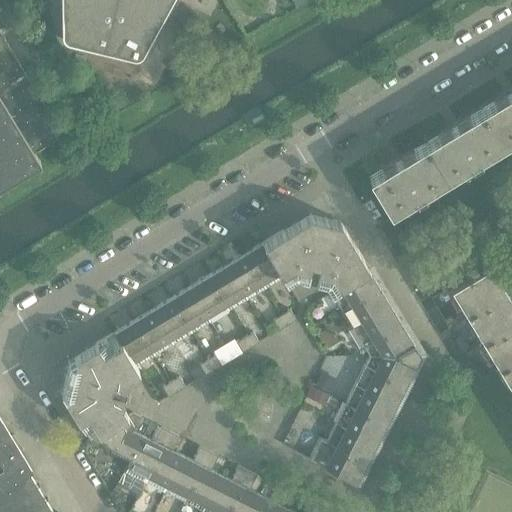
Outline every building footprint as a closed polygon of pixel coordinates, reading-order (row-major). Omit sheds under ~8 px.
[(91,49),(133,59),(134,59),(135,59),(137,59),(138,59),(140,58),(141,57),(142,56),(143,55),(163,18),(173,0),(60,0),(61,34),(61,36),(62,38),(63,39),(64,41),(65,42),(67,43),(68,43),(83,47),(91,49)] [(0,187),(17,177),(24,172),(25,174),(27,172),(26,171),(37,164),(38,166),(40,164),(35,155),(33,153),(32,151),(61,133),(37,93),(0,31),(0,187)] [(511,91),(481,110),(503,145),(511,139),(511,91)] [(426,144),(447,179),(503,145),(481,110),(426,144)] [(447,179),(426,144),(369,178),(390,213),(447,179)] [(263,242),(262,243),(283,277),(285,281),(296,275),(304,277),(310,278),(316,280),(324,282),(325,282),(331,292),(369,355),(326,440),(320,437),(309,459),(355,482),(355,483),(359,485),(399,404),(425,353),(372,265),(368,267),(357,248),(340,221),(323,217),(310,214),(283,230),(263,242)] [(244,254),(265,288),(283,277),(262,243),(244,254)] [(226,265),(247,299),(265,288),(244,254),(226,265)] [(489,261),(449,284),(450,285),(451,285),(458,297),(467,313),(468,312),(475,324),(474,325),(483,340),(484,340),(491,352),(500,366),(500,368),(507,379),(511,386),(511,299),(507,291),(509,287),(504,286),(490,262),(489,261)] [(226,265),(207,276),(228,311),(247,299),(226,265)] [(189,287),(210,322),(228,311),(207,276),(189,287)] [(170,298),(191,333),(210,322),(189,287),(170,298)] [(170,298),(152,309),(173,344),(191,333),(170,298)] [(134,320),(155,355),(173,344),(152,309),(134,320)] [(281,314),(287,324),(295,319),(289,309),(281,314)] [(287,324),(281,314),(273,319),(279,329),(287,324)] [(134,320),(115,332),(136,366),(155,355),(134,320)] [(89,438),(98,433),(128,415),(121,405),(126,384),(128,377),(128,376),(138,370),(136,366),(115,332),(68,360),(60,391),(89,438)] [(244,337),(250,347),(258,341),(252,332),(244,337)] [(250,347),(244,337),(236,342),(242,352),(250,347)] [(207,359),(213,369),(222,364),(216,354),(207,359)] [(213,369),(207,359),(199,364),(205,374),(213,369)] [(170,381),(176,391),(185,386),(179,376),(170,381)] [(176,391),(170,381),(162,386),(168,396),(176,391)] [(128,415),(98,433),(103,442),(113,446),(110,453),(129,462),(142,435),(133,431),(141,417),(132,412),(128,415)] [(0,511),(52,511),(29,474),(32,472),(0,418),(0,511)] [(142,435),(129,462),(124,471),(144,482),(170,431),(160,426),(153,441),(142,435)] [(179,436),(170,431),(144,482),(164,491),(182,455),(172,450),(179,436)] [(164,491),(183,501),(208,451),(199,446),(192,460),(182,455),(164,491)] [(218,455),(208,451),(183,501),(202,511),(221,474),(211,469),(218,455)] [(230,479),(221,474),(202,511),(204,511),(225,511),(247,470),(238,465),(230,479)] [(225,511),(249,511),(259,494),(249,489),(256,475),(247,470),(225,511)] [(249,511),(274,511),(278,503),(286,489),(276,485),(269,499),(259,494),(249,511)] [(274,511),(295,511),(288,508),(295,494),(286,489),(278,503),(274,511)]
